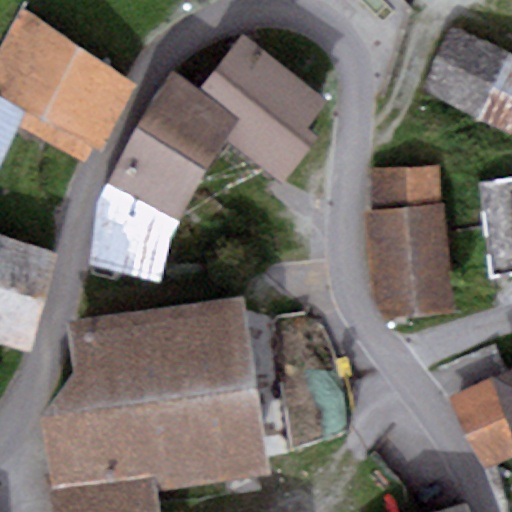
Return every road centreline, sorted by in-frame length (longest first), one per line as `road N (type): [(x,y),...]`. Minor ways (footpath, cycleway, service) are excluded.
road 1 (residential): [(0,437),(45,358),(78,220),(129,105),(181,43),(232,14),(281,11),(313,20),(345,52),(356,99),(344,268),(360,315),(389,356)]
road 2 (track): [(352,150),(387,111),(433,11),(470,2),(511,22)]
road 3 (residential): [(389,356),(450,439),(484,511)]
road 4 (residential): [(389,356),(511,320)]
